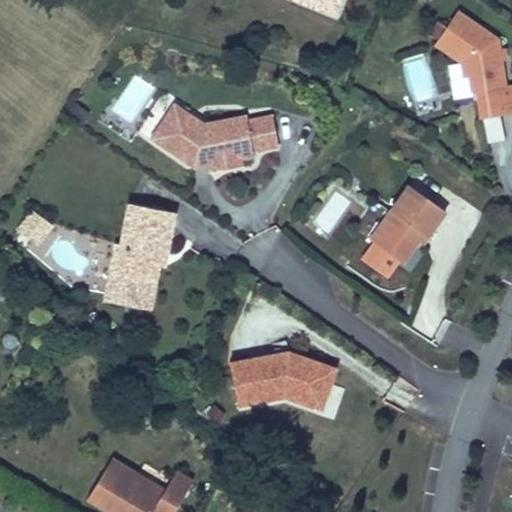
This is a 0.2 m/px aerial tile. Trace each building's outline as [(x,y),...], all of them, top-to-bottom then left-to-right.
[(503,116),(498,87),(495,60),(489,60),(488,53),(494,53),(492,40),(451,13),(429,46),(456,63),(457,78),(464,77),(466,92),(470,92),(476,119),(503,116)] [(115,111),(130,120),(150,89),(135,80),(115,111)] [(511,98),(510,86),(498,87),(503,116),(511,114),(511,98)] [(187,130),(202,127),(172,108),(165,115),(187,130)] [(250,157),(275,151),(269,119),(243,124),(242,119),(202,127),(187,130),(165,115),(146,142),(191,173),(195,165),(206,163),(207,171),(208,177),(240,170),(239,163),(251,161),(250,157)] [(191,173),(207,171),(206,163),(195,165),(191,173)] [(420,238),(437,213),(400,187),(362,241),(395,265),(415,236),(420,238)] [(142,238),(145,195),(97,194),(96,235),(91,235),(90,271),(136,273),(137,250),(135,250),(135,237),(142,238)] [(332,227),(346,201),(333,194),(319,220),(332,227)] [(29,207),(13,229),(36,246),(53,224),(29,207)] [(323,406),(335,372),(287,354),(286,360),(276,362),(275,357),(229,366),(237,409),(284,400),(303,406),(306,399),(323,406)] [(320,413),(323,406),(306,399),(303,406),(320,413)] [(173,511),(189,486),(171,477),(160,496),(107,465),(83,505),(94,511),(173,511)]
